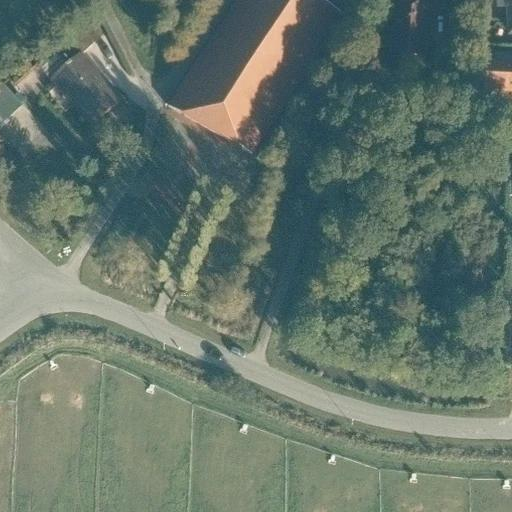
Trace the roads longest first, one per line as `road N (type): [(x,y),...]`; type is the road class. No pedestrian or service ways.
road 1 (residential): [(511,109),(393,100),(345,137),(253,374)]
road 2 (residential): [(511,427),(412,422),(328,403),(253,374)]
road 3 (residential): [(253,374),(53,286)]
road 4 (residential): [(156,113),(146,155),(53,286)]
road 5 (residential): [(230,0),(156,113)]
road 6 (residential): [(101,0),(156,113)]
